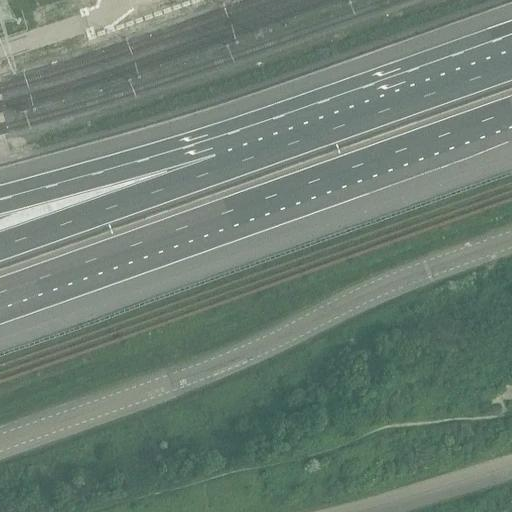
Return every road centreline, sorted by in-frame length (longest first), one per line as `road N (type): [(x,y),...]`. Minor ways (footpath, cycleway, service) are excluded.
road 1 (unclassified): [(0,443),(162,388),(388,283),(511,239)]
road 2 (trunk): [(0,292),(511,110)]
road 3 (trunk): [(511,64),(223,166)]
road 4 (trunk): [(223,166),(0,246)]
road 5 (trunk): [(223,166),(0,200)]
road 6 (unclassified): [(355,511),(511,466)]
